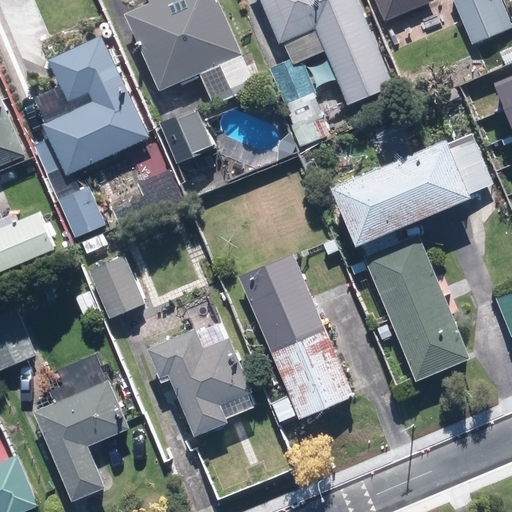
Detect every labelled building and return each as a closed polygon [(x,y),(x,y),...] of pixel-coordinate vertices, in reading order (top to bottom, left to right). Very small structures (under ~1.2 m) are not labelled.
[(155,0),(134,8),(165,88),(208,71),(219,100),(263,83),(231,0),(155,0)] [(318,83),(342,74),(353,102),(398,84),(365,0),(269,0),(286,43),(290,41),(295,55),(275,63),(299,123),(329,112),(318,83)] [(381,0),(389,19),(438,0),(381,0)] [(511,11),(507,0),(458,0),(477,42),(511,27),(511,11)] [(86,168),(160,137),(115,29),(59,53),(80,104),(50,116),(57,133),(39,141),(79,237),(110,225),(86,168)] [(511,105),(511,75),(494,83),(505,109),(511,105)] [(11,115),(5,98),(12,95),(6,78),(0,79),(0,166),(34,153),(19,112),(11,115)] [(209,101),(167,117),(183,158),(225,142),(209,101)] [(474,128),(346,177),(368,235),(497,186),(474,128)] [(176,164),(143,177),(150,193),(120,205),(127,222),(189,197),(176,164)] [(0,269),(64,242),(49,207),(0,227),(0,269)] [(426,237),(372,260),(423,376),(477,353),(426,237)] [(159,298),(137,243),(93,260),(115,315),(159,298)] [(359,391),(300,249),(245,272),(304,414),(359,391)] [(511,288),(499,294),(511,321),(511,288)] [(23,295),(0,304),(0,358),(4,367),(47,348),(23,295)] [(183,373),(205,431),(239,419),(236,412),(264,401),(239,332),(213,342),(206,323),(154,342),(168,379),(183,373)] [(141,425),(120,373),(43,404),(80,497),(117,483),(100,441),(141,425)] [(0,460),(0,511),(22,511),(48,503),(28,450),(0,460)]
